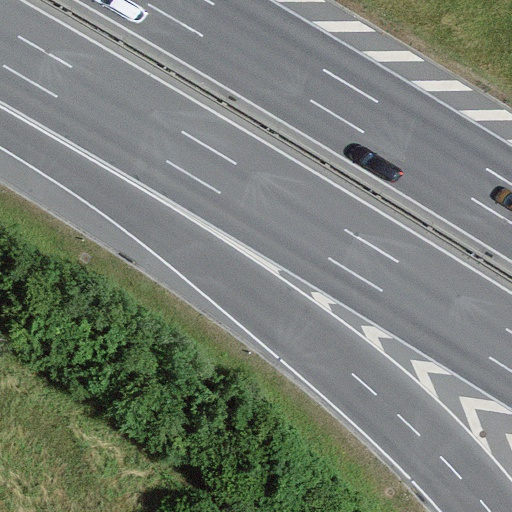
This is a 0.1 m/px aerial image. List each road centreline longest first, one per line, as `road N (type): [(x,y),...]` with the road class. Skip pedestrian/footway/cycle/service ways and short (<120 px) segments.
road 1 (motorway): [(0,68),(411,427),(489,511)]
road 2 (motorway): [(0,45),(511,353)]
road 3 (motorway): [(511,205),(170,0)]
